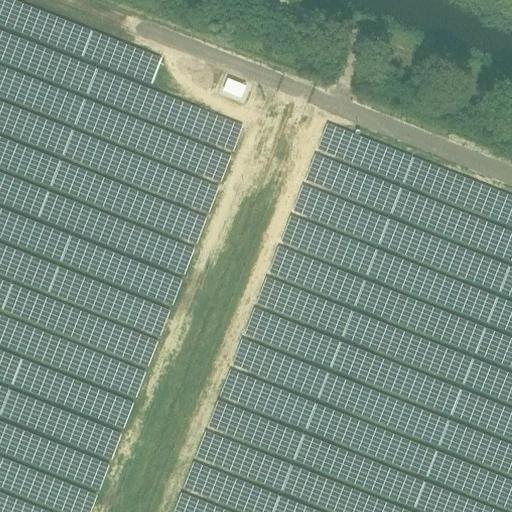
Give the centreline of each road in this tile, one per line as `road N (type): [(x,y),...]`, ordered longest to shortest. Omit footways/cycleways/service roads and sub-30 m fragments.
road 1 (track): [(379,44),(511,99)]
road 2 (unclassified): [(264,0),(379,44)]
